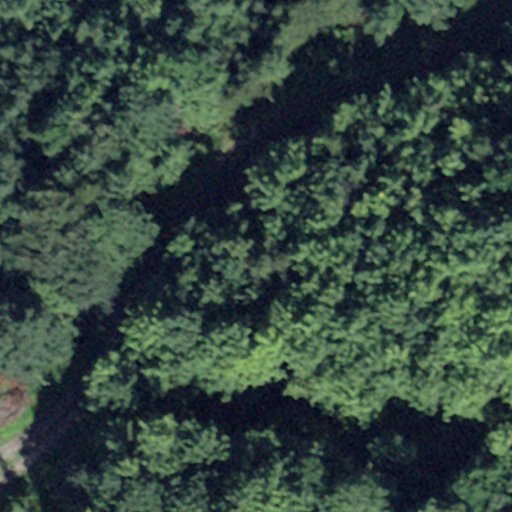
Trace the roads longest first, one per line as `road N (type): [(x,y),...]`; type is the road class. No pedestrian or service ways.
road 1 (track): [(114,336),(176,222),(261,131),(381,80),(511,1)]
road 2 (track): [(0,468),(61,407),(114,336)]
